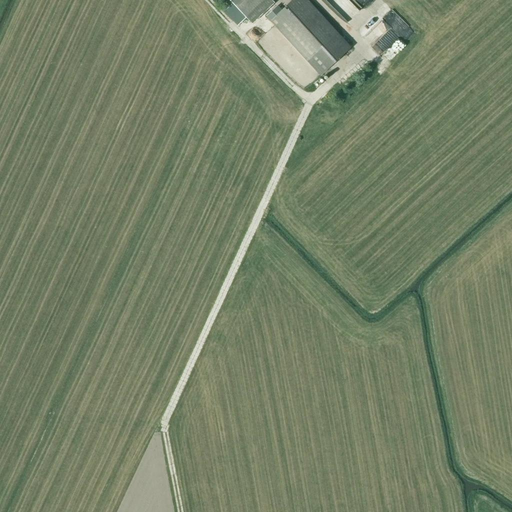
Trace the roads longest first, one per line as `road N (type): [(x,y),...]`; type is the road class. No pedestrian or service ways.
road 1 (track): [(314,0),(364,52),(313,97),(164,421),(180,511)]
road 2 (track): [(313,97),(208,0)]
